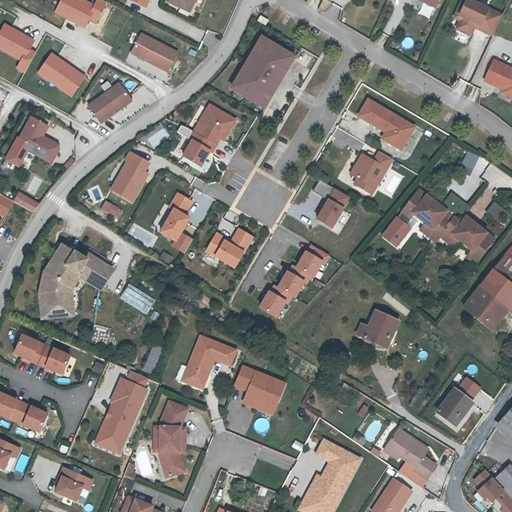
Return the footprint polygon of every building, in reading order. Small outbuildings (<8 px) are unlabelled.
[(101,0),(94,0),(93,3),(85,0),(58,0),(52,13),(85,28),(88,19),(96,23),(106,2),(101,0)] [(171,0),(169,4),(182,11),(187,2),(195,6),(197,0),(171,0)] [(201,0),(197,0),(195,6),(187,2),(182,11),(193,16),(201,0)] [(493,36),(503,15),(477,3),(478,0),(462,0),(457,13),(460,14),(461,19),(460,20),(456,28),(471,35),(475,27),(477,23),(480,25),(479,29),(493,36)] [(24,73),(35,51),(30,48),(34,39),(2,23),(0,26),(0,50),(18,60),(14,68),(24,73)] [(166,73),(176,53),(139,35),(129,54),(166,73)] [(48,53),(35,74),(41,78),(40,80),(73,99),(87,76),(48,53)] [(511,93),(511,67),(495,59),(484,79),(504,89),(511,93)] [(117,84),(87,107),(100,124),(130,101),(117,84)] [(401,152),(416,126),(366,97),(355,117),(383,133),(379,139),(401,152)] [(205,103),(179,159),(206,171),(232,116),(205,103)] [(47,127),(30,118),(18,139),(22,142),(23,147),(22,149),(49,165),(58,150),(56,147),(45,140),(45,141),(41,139),(47,127)] [(187,137),(190,130),(179,125),(176,132),(187,137)] [(153,144),(165,134),(161,129),(149,139),(153,144)] [(18,139),(15,145),(22,149),(23,147),(22,142),(18,139)] [(371,159),(361,152),(345,178),(371,194),(392,160),(376,151),(371,159)] [(128,152),(108,190),(131,203),(152,164),(128,152)] [(332,230),(349,197),(317,181),(312,192),(324,198),(313,221),(332,230)] [(98,184),(87,189),(93,203),(104,199),(98,184)] [(420,190),(403,211),(411,217),(424,228),(430,232),(426,237),(434,244),(438,240),(440,238),(448,244),(451,239),(458,244),(470,254),(478,260),(495,239),(466,216),(460,222),(420,190)] [(12,201),(33,213),(38,203),(18,192),(12,201)] [(176,193),(156,234),(175,243),(194,202),(176,193)] [(0,194),(0,215),(3,218),(13,202),(0,194)] [(99,210),(118,218),(122,209),(103,201),(99,210)] [(484,216),(501,224),(508,211),(490,203),(484,216)] [(411,217),(403,211),(402,213),(409,220),(411,217)] [(230,239),(214,232),(203,254),(235,269),(251,235),(235,228),(230,239)] [(430,232),(424,228),(418,234),(433,246),(434,244),(426,237),(430,232)] [(458,244),(451,239),(448,244),(440,238),(438,240),(453,251),(458,244)] [(260,311),(275,319),(283,303),(295,308),(322,251),(306,243),(295,266),(283,261),(260,311)] [(69,315),(72,314),(69,288),(79,272),(77,270),(66,288),(68,303),(46,306),(44,292),(47,275),(52,268),(58,258),(66,263),(73,252),(60,244),(43,272),(39,292),(42,318),(69,315)] [(511,245),(493,270),(511,284),(511,245)] [(162,251),(158,258),(168,264),(172,257),(162,251)] [(44,292),(46,306),(68,303),(66,288),(77,270),(79,272),(99,284),(108,270),(85,255),(83,258),(73,252),(66,263),(58,258),(52,268),(47,275),(44,292)] [(478,260),(470,254),(468,257),(476,263),(478,260)] [(511,284),(493,270),(463,306),(492,329),(501,318),(495,313),(504,302),(510,307),(511,306),(511,304),(511,284)] [(510,307),(504,302),(495,313),(501,318),(510,307)] [(371,327),(366,337),(389,348),(401,321),(378,310),(371,327)] [(360,335),(366,337),(371,327),(365,323),(360,335)] [(21,335),(13,353),(21,357),(29,360),(37,364),(44,345),(21,335)] [(198,339),(186,371),(191,372),(186,386),(202,392),(206,379),(205,376),(207,370),(209,371),(213,362),(229,367),(234,352),(198,339)] [(153,373),(161,348),(151,345),(142,370),(153,373)] [(269,404),(274,402),(275,397),(278,398),(284,383),(241,367),(235,383),(249,388),(246,395),(255,398),(253,402),(264,407),(266,402),(269,404)] [(122,456),(149,378),(127,371),(124,379),(117,377),(93,446),(122,456)] [(191,372),(186,371),(181,384),(186,386),(191,372)] [(465,376),(457,387),(472,399),(481,388),(465,376)] [(235,383),(232,390),(246,395),(249,388),(235,383)] [(472,405),(453,391),(437,414),(455,428),(472,405)] [(7,397),(0,393),(0,415),(38,432),(46,414),(37,410),(30,407),(15,400),(7,397)] [(255,398),(246,395),(243,403),(272,413),(278,398),(275,397),(274,402),(269,404),(266,402),(264,407),(253,402),(255,398)] [(187,413),(168,405),(160,428),(160,432),(160,457),(160,460),(168,483),(187,476),(180,457),(180,432),(187,413)] [(500,427),(511,437),(511,413),(501,426),(500,427)] [(263,432),(268,423),(259,417),(254,427),(263,432)] [(399,430),(394,436),(423,455),(427,449),(399,430)] [(354,434),(351,441),(363,445),(365,438),(354,434)] [(423,455),(394,436),(387,447),(400,457),(416,468),(415,471),(428,480),(438,466),(426,458),(430,451),(427,449),(423,455)] [(19,448),(0,440),(0,467),(3,469),(9,454),(15,457),(19,448)] [(294,440),(290,447),(298,451),(302,444),(294,440)] [(337,449),(325,442),(318,457),(332,464),(332,463),(334,465),(336,462),(335,454),(337,449)] [(398,460),(400,457),(387,447),(385,451),(398,460)] [(318,511),(324,511),(328,506),(336,510),(361,461),(337,449),(335,454),(336,462),(334,465),(332,463),(332,464),(323,480),(317,493),(312,491),(305,505),(318,511)] [(92,480),(63,467),(59,476),(62,477),(55,491),(76,500),(82,486),(88,488),(92,480)] [(135,469),(129,467),(127,474),(133,477),(135,469)] [(511,475),(508,471),(498,482),(500,484),(511,497),(511,475)] [(133,477),(127,474),(125,480),(134,484),(136,478),(133,477)] [(368,511),(398,511),(412,491),(391,477),(368,511)] [(317,493),(323,480),(319,478),(312,491),(317,493)] [(130,501),(125,511),(133,511),(137,504),(130,501)]
